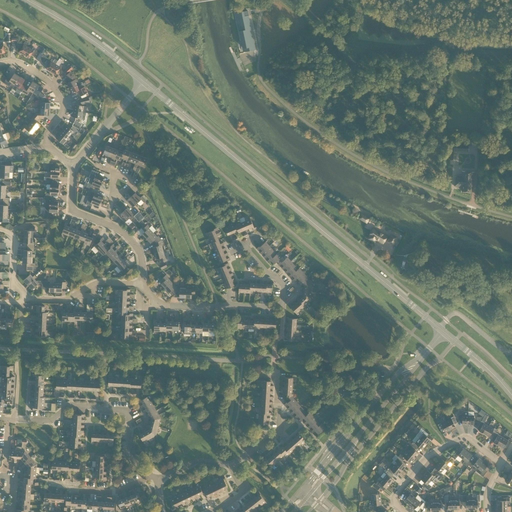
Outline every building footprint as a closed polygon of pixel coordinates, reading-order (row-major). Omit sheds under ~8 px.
[(255,46),(248,13),(248,12),(247,11),(236,13),(243,49),(253,46),(255,46)] [(272,51),(283,47),(273,16),(267,17),(271,32),(272,38),(268,39),(272,51)] [(24,55),(29,47),(26,45),(27,43),(25,42),(23,44),(24,45),(19,52),(24,55)] [(34,51),(36,49),(33,47),(32,49),(29,47),(24,55),(29,58),(33,50),(34,51)] [(51,72),(56,64),(53,62),(54,60),(52,59),(50,61),(51,62),(46,69),(51,72)] [(61,68),(63,66),(60,64),(59,66),(56,64),(51,72),(56,75),(61,67),(61,68)] [(73,69),(70,66),(64,72),(67,74),(73,69)] [(69,89),(77,85),(76,82),(77,81),(74,76),(70,72),(65,76),(69,80),(71,82),(67,84),(69,89)] [(12,88),(14,85),(20,77),(14,73),(10,80),(7,78),(4,83),(12,88)] [(22,92),(25,87),(22,85),(25,80),(20,77),(14,85),(18,87),(17,88),(22,92)] [(33,93),(38,85),(33,81),(28,89),(25,87),(22,92),(27,95),(30,91),(33,93)] [(39,99),(45,96),(40,93),(43,88),(38,85),(33,93),(36,95),(35,97),(39,99)] [(78,87),(78,86),(77,85),(69,89),(72,94),(77,91),(80,96),(88,92),(85,87),(81,89),(81,88),(82,87),(81,85),(78,87)] [(50,109),(50,103),(45,102),(45,96),(39,99),(38,104),(40,105),(40,108),(50,109)] [(87,107),(76,105),(75,111),(83,112),(86,113),(87,107)] [(49,115),(50,109),(40,108),(40,112),(36,112),(34,114),(39,118),(43,119),(44,115),(49,115)] [(86,113),(83,112),(75,111),(74,117),(76,117),(75,120),(74,123),(81,127),(82,124),(80,123),(81,118),(85,119),(86,113)] [(39,118),(34,114),(30,119),(32,121),(29,123),(37,130),(41,125),(36,121),(39,118)] [(33,134),(37,130),(29,123),(27,126),(24,124),(20,129),(25,132),(27,129),(33,134)] [(72,138),(74,136),(72,134),(74,132),(67,126),(63,131),(70,137),(70,136),(72,138)] [(63,144),(70,137),(63,131),(57,139),(63,144)] [(469,152),(469,146),(451,145),(450,160),(456,160),(457,151),(469,152)] [(109,156),(112,148),(107,146),(101,161),(103,162),(106,155),(109,156)] [(112,165),(118,150),(112,148),(109,156),(112,157),(109,164),(112,165)] [(124,167),(130,152),(124,149),(123,152),(121,158),(124,159),(121,166),(124,167)] [(123,152),(118,150),(112,165),(115,167),(117,160),(120,161),(121,158),(123,152)] [(132,162),(136,154),(130,152),(124,167),(127,168),(130,161),(132,162)] [(135,171),(141,156),(136,154),(132,162),(135,163),(132,170),(135,171)] [(144,167),(147,158),(141,156),(135,171),(138,173),(141,166),(144,167)] [(11,166),(12,162),(5,162),(5,165),(1,165),(1,172),(10,172),(10,166),(11,166)] [(60,172),(60,167),(53,166),(53,163),(47,163),(47,167),(47,172),(51,172),(60,172)] [(102,183),(104,178),(97,175),(99,172),(92,170),(89,178),(90,178),(102,183)] [(474,178),(474,172),(462,171),(462,176),(456,176),(455,187),(461,187),(461,188),(462,188),(462,192),(471,192),(471,186),(473,187),(473,183),(472,182),(471,182),(472,178),(474,178)] [(9,178),(10,172),(1,172),(0,178),(4,178),(4,182),(11,182),(11,178),(9,178)] [(59,178),(60,172),(51,172),(51,177),(47,177),(46,180),(52,181),(52,178),(59,178)] [(100,188),(102,183),(90,178),(88,183),(86,182),(84,185),(87,186),(92,188),(93,185),(100,188)] [(46,180),(44,180),(44,184),(50,184),(50,189),(60,190),(61,184),(52,184),(52,181),(46,180)] [(11,186),(11,182),(4,182),(4,185),(0,185),(0,191),(6,192),(8,192),(8,189),(6,189),(6,185),(11,186)] [(60,195),(60,190),(50,189),(50,193),(46,193),(46,198),(52,198),(52,195),(60,195)] [(6,198),(6,192),(0,191),(0,197),(4,198),(3,202),(10,202),(10,198),(6,198)] [(101,201),(103,196),(92,191),(90,197),(101,201)] [(131,197),(137,203),(141,200),(144,203),(146,200),(142,196),(140,198),(135,193),(131,197)] [(101,201),(90,197),(89,196),(86,204),(91,206),(93,204),(99,206),(101,201)] [(133,207),(137,203),(131,197),(127,200),(133,207)] [(51,201),(52,198),(46,198),(45,206),(49,207),(58,207),(58,201),(51,201)] [(0,211),(8,212),(8,206),(10,206),(10,202),(3,202),(3,205),(0,205),(0,211)] [(58,212),(58,207),(49,207),(49,211),(45,211),(45,215),(43,215),(43,218),(51,218),(51,212),(58,212)] [(129,218),(133,214),(127,208),(123,212),(129,218)] [(11,212),(8,212),(0,211),(0,217),(3,218),(2,222),(9,222),(9,221),(10,221),(11,212)] [(125,222),(129,218),(123,212),(119,215),(125,222)] [(361,213),(357,219),(367,224),(370,218),(361,213)] [(245,221),(248,229),(252,227),(253,230),(257,228),(255,225),(253,226),(250,217),(249,217),(250,219),(245,221)] [(240,223),(240,221),(234,224),(238,231),(237,231),(238,233),(243,231),(240,223)] [(243,231),(248,229),(245,221),(240,223),(243,231)] [(71,227),(70,227),(66,226),(68,223),(65,222),(64,225),(65,225),(62,233),(68,236),(68,234),(71,227)] [(76,230),(75,229),(72,228),(73,225),(71,224),(70,227),(71,227),(68,234),(74,237),(76,230)] [(233,233),(237,231),(238,231),(234,224),(229,226),(233,233)] [(147,238),(153,233),(149,228),(150,227),(147,225),(143,229),(145,232),(142,234),(147,238)] [(82,232),(81,231),(78,230),(79,227),(76,226),(75,229),(76,230),(74,237),(79,239),(82,232)] [(227,235),(233,233),(229,226),(224,228),(224,226),(227,235)] [(35,231),(35,227),(28,227),(28,230),(24,230),(24,237),(33,237),(36,237),(36,235),(33,234),(33,231),(35,231)] [(216,235),(216,234),(215,231),(218,230),(217,228),(214,229),(214,230),(205,234),(207,233),(209,238),(216,235)] [(376,240),(383,243),(386,239),(388,241),(390,238),(374,228),(370,236),(371,236),(369,239),(375,242),(376,240)] [(87,236),(88,234),(83,232),(84,229),(82,229),(81,231),(82,232),(79,239),(85,241),(87,236)] [(94,239),(97,233),(94,232),(91,238),(87,236),(85,241),(84,243),(90,246),(93,238),(94,239)] [(155,243),(161,240),(158,236),(157,237),(153,233),(147,238),(151,243),(153,241),(155,243)] [(211,243),(219,240),(217,236),(220,235),(219,233),(216,234),(216,235),(209,238),(211,243)] [(388,241),(394,244),(398,238),(392,235),(390,238),(388,241)] [(33,241),(33,237),(24,237),(24,243),(28,243),(27,247),(34,247),(34,244),(35,244),(35,241),(33,241)] [(104,244),(102,241),(104,239),(102,238),(100,240),(101,241),(94,246),(99,251),(105,245),(104,244)] [(155,253),(163,251),(162,245),(163,245),(161,240),(155,243),(156,246),(153,247),(155,253)] [(221,245),(221,246),(224,245),(223,243),(220,244),(219,240),(211,243),(213,248),(221,245)] [(263,251),(269,246),(266,242),(267,241),(260,247),(259,246),(257,249),(258,250),(260,248),(262,251),(263,251)] [(109,249),(106,246),(108,244),(106,242),(104,244),(105,245),(99,251),(103,255),(106,252),(109,249)] [(115,252),(114,251),(112,248),(114,246),(113,244),(110,247),(111,247),(109,249),(106,252),(110,257),(115,252)] [(222,249),(221,246),(221,245),(213,248),(215,253),(223,250),(223,251),(226,250),(225,248),(222,249)] [(267,255),(273,250),(269,246),(263,251),(262,251),(260,253),(262,254),(264,252),(266,255),(267,255)] [(34,251),(34,247),(27,247),(27,250),(23,250),(23,257),(32,257),(35,257),(35,254),(32,254),(32,251),(34,251)] [(119,256),(119,255),(116,253),(118,251),(117,249),(114,251),(115,252),(110,257),(114,261),(119,256)] [(224,254),(223,251),(223,250),(215,253),(217,258),(225,255),(225,256),(228,255),(227,253),(224,254)] [(270,259),(276,254),(273,250),(267,255),(266,255),(264,257),(265,258),(268,256),(270,259)] [(163,251),(155,253),(156,259),(160,258),(161,261),(167,260),(166,256),(165,256),(163,251)] [(123,261),(123,260),(120,257),(122,255),(121,253),(119,255),(119,256),(114,261),(118,266),(123,261)] [(270,259),(267,261),(269,262),(271,260),(274,264),(277,261),(279,263),(281,262),(288,256),(286,254),(282,257),(283,256),(281,257),(278,253),(276,254),(270,259)] [(226,259),(225,256),(225,255),(217,258),(219,263),(218,264),(227,260),(227,261),(230,260),(229,258),(226,259)] [(285,266),(291,261),(287,257),(289,256),(288,256),(281,262),(279,263),(278,264),(280,265),(282,263),(284,266),(285,266)] [(32,263),(32,257),(23,257),(23,263),(27,263),(27,267),(33,267),(35,267),(35,264),(32,263)] [(121,271),(128,265),(124,261),(126,259),(125,258),(123,260),(123,261),(118,266),(117,266),(121,271)] [(288,270),(294,265),(291,261),(285,266),(284,266),(282,268),(283,270),(285,267),(287,270),(288,270)] [(228,269),(226,266),(229,265),(228,263),(225,264),(226,265),(217,269),(218,268),(220,273),(228,270),(228,269)] [(292,275),(298,269),(294,265),(288,270),(287,270),(285,272),(287,274),(289,272),(291,274),(292,275)] [(37,277),(36,277),(44,270),(42,268),(35,274),(36,274),(33,277),(30,274),(23,280),(28,285),(34,279),(37,277)] [(230,275),(230,274),(228,271),(231,270),(230,268),(228,269),(228,270),(220,273),(222,278),(230,275)] [(295,279),(303,272),(299,268),(298,269),(292,275),(291,274),(289,276),(290,278),(293,276),(295,278),(295,279)] [(300,281),(306,276),(303,272),(295,279),(295,278),(292,280),(294,282),(296,280),(296,279),(297,278),(300,281)] [(163,273),(160,276),(162,279),(161,279),(164,282),(161,284),(165,288),(172,282),(168,278),(169,277),(166,275),(165,275),(163,273)] [(232,280),(232,279),(231,276),(233,275),(232,273),(230,274),(230,275),(222,278),(225,283),(232,280)] [(304,286),(312,283),(306,276),(300,281),(297,283),(299,285),(301,283),(304,286)] [(46,288),(46,281),(46,279),(44,278),(44,281),(37,281),(34,279),(28,285),(32,290),(39,284),(42,284),(42,288),(46,288)] [(225,289),(234,285),(233,281),(235,280),(235,278),(232,279),(232,280),(225,283),(227,288),(225,289)] [(56,292),(56,283),(50,283),(50,281),(46,281),(46,288),(49,288),(49,292),(56,292)] [(66,289),(66,282),(62,282),(62,283),(56,283),(56,292),(62,292),(62,288),(66,289)] [(175,294),(178,287),(177,286),(176,287),(172,282),(165,288),(169,293),(172,291),(175,294)] [(304,291),(312,292),(312,283),(304,286),(304,291)] [(185,298),(186,289),(180,289),(180,288),(178,287),(175,294),(179,294),(179,297),(185,298)] [(195,295),(195,288),(192,288),(192,289),(186,289),(185,298),(191,298),(192,295),(195,295)] [(311,301),(312,292),(304,291),(303,297),(311,301)] [(304,307),(311,301),(303,297),(300,300),(298,297),(296,299),(298,301),(299,301),(304,307)] [(300,310),(304,307),(299,301),(298,301),(296,303),(294,301),(292,302),(294,305),(295,304),(300,310)] [(296,314),(300,310),(295,304),(294,305),(292,307),(290,304),(288,306),(290,309),(291,308),(297,315),(298,315),(296,314)] [(2,393),(1,393),(0,402),(3,402),(3,401),(3,399),(10,399),(10,395),(11,394),(2,393)] [(151,401),(148,396),(150,395),(141,400),(141,399),(138,401),(139,403),(142,401),(143,404),(144,405),(151,401)] [(297,402),(293,398),(293,397),(287,403),(286,402),(284,404),(285,406),(288,404),(290,406),(291,407),(297,402)] [(146,410),(154,405),(151,401),(144,405),(143,404),(141,405),(142,408),(144,406),(146,409),(146,410)] [(294,411),(300,406),(297,402),(291,407),(290,406),(287,408),(289,410),(291,408),(293,410),(294,411)] [(149,414),(156,410),(154,405),(146,410),(146,409),(143,410),(145,412),(147,411),(149,413),(149,414)] [(298,415),(304,410),(300,406),(294,411),(293,410),(291,412),(293,414),(295,412),(297,414),(298,415)] [(152,419),(159,415),(156,410),(149,414),(149,413),(146,415),(147,417),(150,416),(152,419)] [(307,421),(313,416),(310,412),(311,411),(307,414),(304,417),(304,418),(306,421),(307,421)] [(462,413),(462,414),(459,414),(459,421),(462,421),(462,424),(468,425),(468,415),(468,411),(464,411),(463,412),(463,413),(462,413)] [(477,422),(477,414),(474,414),(474,416),(468,415),(468,425),(474,425),(474,422),(477,422)] [(159,427),(161,418),(159,415),(152,419),(151,425),(159,427)] [(311,425),(317,420),(313,416),(307,421),(306,421),(304,423),(306,425),(308,423),(310,425),(311,425)] [(451,430),(456,427),(454,424),(457,423),(454,416),(451,418),(451,419),(446,421),(451,430)] [(266,423),(266,420),(266,419),(258,419),(258,424),(256,424),(266,425),(266,427),(269,427),(269,423),(266,423)] [(320,424),(317,420),(311,425),(310,425),(308,427),(309,428),(312,427),(314,429),(320,424)] [(445,432),(451,430),(446,421),(441,424),(441,423),(438,425),(441,431),(444,430),(445,432)] [(484,434),(489,426),(484,423),(484,422),(481,421),(478,427),(481,429),(479,431),(484,434)] [(314,429),(311,431),(313,433),(315,431),(318,434),(327,426),(325,427),(322,423),(320,424),(314,429)] [(156,435),(159,427),(151,425),(149,430),(153,437),(156,435)] [(492,438),(497,430),(494,428),(494,429),(489,426),(484,434),(489,437),(491,434),(493,436),(492,438)] [(153,437),(149,430),(145,432),(144,429),(142,431),(143,433),(144,433),(148,440),(153,437)] [(308,442),(300,433),(301,433),(299,430),(297,432),(299,434),(297,436),(296,437),(302,443),(301,443),(302,445),(307,441),(308,442)] [(428,434),(423,430),(421,432),(420,431),(416,436),(419,438),(426,444),(430,439),(426,436),(428,434)] [(498,446),(503,437),(498,435),(498,434),(496,432),(497,430),(492,438),(495,440),(493,443),(498,446)] [(144,433),(143,433),(141,435),(139,432),(136,434),(138,437),(140,436),(144,444),(145,444),(144,442),(148,440),(144,433)] [(296,437),(297,436),(295,434),(293,436),(295,438),(293,440),(292,440),(298,446),(301,443),(302,443),(296,437)] [(292,440),(293,440),(291,437),(289,439),(291,441),(289,443),(288,444),(293,450),(298,446),(292,440)] [(503,437),(498,446),(503,448),(505,446),(508,447),(511,440),(509,438),(508,440),(503,437)] [(422,449),(426,444),(419,438),(415,443),(413,442),(411,444),(416,448),(418,446),(422,449)] [(288,444),(289,443),(287,441),(285,443),(287,445),(284,448),(289,454),(293,450),(288,444)] [(416,448),(411,444),(409,441),(407,444),(409,446),(408,448),(410,449),(408,452),(414,458),(418,453),(415,450),(416,448)] [(284,448),(283,446),(280,449),(278,447),(276,449),(278,451),(278,450),(284,456),(285,458),(289,454),(284,448)] [(462,459),(468,452),(464,448),(459,454),(457,451),(452,457),(455,460),(458,455),(462,459)] [(25,463),(31,457),(25,450),(21,450),(21,458),(25,463)] [(280,460),(284,456),(278,450),(278,451),(276,453),(274,450),(272,452),(274,454),(280,460)] [(410,463),(414,458),(408,452),(404,457),(400,454),(398,456),(403,460),(405,458),(410,463)] [(471,463),(468,461),(472,455),(468,452),(462,459),(465,461),(463,463),(467,467),(472,461),(471,463)] [(276,463),(280,460),(274,454),(272,456),(270,454),(268,456),(270,458),(270,457),(276,463)] [(398,456),(398,457),(395,454),(392,458),(395,461),(397,458),(398,460),(394,465),(401,471),(405,466),(401,462),(403,460),(398,456)] [(36,468),(37,464),(31,457),(25,463),(28,467),(36,468)] [(272,467),(276,463),(270,457),(270,458),(267,460),(265,458),(264,459),(266,462),(266,461),(273,468),(272,467)] [(437,463),(444,468),(448,464),(450,466),(452,464),(448,460),(446,462),(441,458),(437,463)] [(476,471),(483,461),(479,458),(475,463),(472,461),(467,467),(466,468),(470,471),(472,468),(476,471)] [(483,477),(486,472),(484,470),(488,465),(483,461),(476,471),(483,477)] [(441,472),(444,468),(437,463),(434,467),(439,471),(437,474),(441,477),(443,475),(441,472)] [(397,475),(401,471),(394,465),(391,469),(389,468),(387,470),(392,474),(393,472),(397,475)] [(441,477),(437,474),(434,476),(427,471),(424,475),(431,481),(433,482),(436,478),(439,480),(441,477)] [(387,475),(386,474),(383,478),(390,484),(393,480),(391,478),(387,475)] [(428,484),(431,481),(424,475),(420,479),(425,483),(423,486),(428,490),(431,486),(428,484)] [(225,492),(223,489),(227,487),(223,478),(224,480),(219,483),(222,490),(221,490),(223,493),(225,492)] [(386,489),(390,484),(383,478),(379,483),(378,481),(376,484),(380,488),(382,489),(384,486),(386,489)] [(219,492),(221,490),(222,490),(219,483),(214,485),(217,492),(216,493),(218,495),(220,494),(219,492)] [(214,494),(216,493),(217,492),(214,485),(209,487),(212,494),(212,495),(213,498),(215,497),(214,494)] [(204,489),(204,488),(201,489),(200,486),(195,488),(198,495),(199,495),(205,492),(204,489)] [(209,496),(212,495),(212,494),(209,487),(204,489),(205,492),(207,497),(208,500),(210,499),(209,496)] [(200,498),(199,495),(198,495),(195,488),(190,490),(193,497),(194,497),(197,496),(198,499),(200,498)] [(50,494),(49,494),(46,493),(46,490),(44,490),(44,493),(43,493),(42,501),(44,501),(44,503),(44,504),(49,505),(50,502),(50,494)] [(195,500),(194,497),(193,497),(190,490),(185,493),(188,500),(189,499),(192,498),(193,501),(195,500)] [(409,505),(415,498),(413,496),(414,494),(410,490),(406,495),(408,497),(404,501),(409,505)] [(267,503),(260,494),(261,494),(259,491),(257,493),(259,495),(256,497),(261,504),(260,504),(261,506),(266,502),(267,503)] [(133,495),(136,502),(141,500),(141,502),(142,502),(138,493),(133,495)] [(190,502),(189,499),(188,500),(185,493),(180,495),(183,502),(184,502),(187,501),(188,503),(190,502)] [(256,497),(254,494),(253,496),(254,498),(252,500),(251,501),(256,507),(260,504),(261,504),(256,497)] [(131,504),(136,502),(133,495),(128,497),(131,504)] [(186,505),(184,502),(183,502),(180,495),(175,497),(178,505),(182,503),(183,506),(186,505)] [(459,502),(462,502),(462,495),(459,495),(459,500),(453,500),(454,509),(459,509),(459,502)] [(472,509),(471,500),(466,500),(466,495),(462,495),(462,502),(466,502),(466,509),(472,509)] [(472,509),(477,509),(477,501),(480,501),(480,495),(477,495),(477,500),(471,500),(472,509)] [(454,509),(453,500),(448,500),(448,496),(444,496),(444,498),(444,502),(445,502),(448,502),(448,509),(454,509)] [(126,506),(131,504),(128,497),(123,499),(126,506)] [(174,506),(178,505),(175,497),(170,500),(169,498),(173,507),(171,508),(173,511),(176,509),(174,506)] [(251,501),(252,500),(250,498),(248,499),(250,502),(248,503),(247,504),(252,510),(256,507),(251,501)] [(415,498),(409,505),(414,509),(417,505),(420,507),(424,502),(421,500),(420,502),(415,498)] [(445,504),(445,502),(444,502),(444,498),(441,498),(441,503),(435,503),(436,511),(441,511),(441,504),(445,504)] [(497,507),(507,507),(507,501),(510,501),(509,498),(503,498),(503,501),(497,501),(497,507)] [(123,499),(117,501),(122,511),(127,509),(126,506),(123,499)] [(370,509),(378,508),(377,505),(381,505),(381,499),(372,500),(372,505),(369,505),(370,509)] [(247,504),(248,503),(246,501),(244,503),(246,505),(244,507),(243,507),(246,511),(250,511),(252,510),(247,504)]
